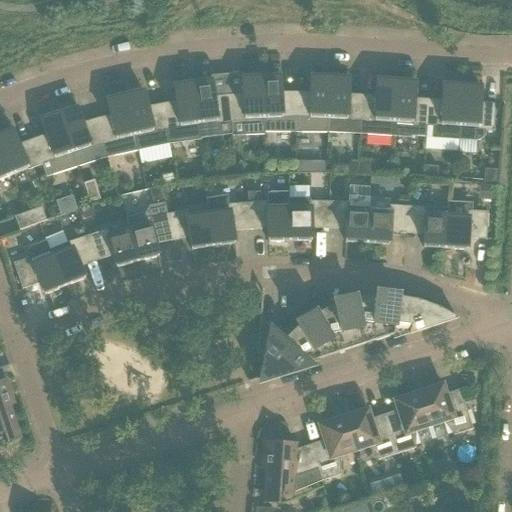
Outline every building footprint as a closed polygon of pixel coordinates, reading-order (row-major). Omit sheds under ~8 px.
[(280,78),(261,79),(264,135),(265,135),(265,133),(295,133),(295,120),(295,93),(285,93),(281,93),(280,78)] [(328,120),(330,79),(311,78),(310,93),(305,93),(295,93),(295,120),(295,133),(328,133),(328,120)] [(228,96),(231,123),(246,123),(246,136),(264,135),(261,79),(242,80),(243,95),(228,96)] [(328,133),(360,135),(361,123),(360,123),(362,96),(348,95),(348,80),(330,79),(328,120),(328,133)] [(360,135),(392,137),(396,83),(377,81),(376,97),(362,96),(360,123),(361,123),(360,135)] [(211,82),(193,85),(198,125),(200,139),(217,137),(216,124),(231,123),(228,96),(218,97),(213,98),(211,82)] [(392,137),(411,138),(411,136),(425,137),(426,127),(428,100),(413,99),(414,84),(396,83),(392,137)] [(171,103),(161,105),(166,132),(169,146),(200,141),(200,139),(198,125),(193,85),(174,87),(176,102),(171,103)] [(426,127),(432,128),(431,139),(458,141),(462,87),(443,86),(442,101),(428,100),(426,127)] [(458,141),(477,142),(480,140),(483,137),(485,134),(485,131),(493,132),(495,105),(479,104),(480,88),(462,87),(458,141)] [(138,151),(169,146),(166,132),(161,105),(152,107),(147,108),(143,93),(125,97),(134,137),(138,151)] [(134,137),(125,97),(107,101),(110,116),(106,117),(96,120),(107,158),(138,151),(134,137)] [(76,168),(107,158),(96,120),(86,122),(82,124),(77,109),(59,115),(76,168)] [(76,168),(59,115),(41,121),(46,135),(41,137),(32,140),(42,166),(46,178),(76,168)] [(12,131),(0,136),(0,150),(11,176),(27,169),(27,171),(42,166),(32,140),(23,144),(18,146),(12,131)] [(0,180),(11,176),(0,150),(0,180)] [(424,166),(423,180),(436,181),(437,167),(424,166)] [(267,203),(248,204),(250,231),(268,229),(268,243),(289,242),(289,210),(288,195),(267,195),(267,203)] [(227,205),(226,197),(206,200),(208,216),(213,248),(234,245),(232,232),(250,231),(248,204),(227,205)] [(367,245),(369,212),(370,198),(348,197),(348,203),(329,203),(328,230),(346,230),(345,243),(367,245)] [(328,230),(329,203),(309,202),(309,199),(288,199),(289,210),(289,242),(311,242),(311,229),(328,230)] [(447,218),(445,250),(466,251),(467,239),(486,240),(488,213),(469,212),(469,208),(464,208),(458,203),(448,202),(447,210),(447,218)] [(155,245),(172,241),(167,215),(166,215),(164,204),(149,207),(146,214),(126,219),(129,232),(137,263),(158,258),(155,245)] [(389,233),(406,235),(408,207),(389,206),(389,214),(369,212),(367,245),(388,246),(389,233)] [(447,210),(446,210),(408,207),(406,235),(424,236),(423,248),(445,250),(447,210)] [(14,218),(19,231),(46,221),(41,208),(14,218)] [(213,248),(208,216),(188,218),(187,211),(167,215),(172,241),(189,238),(191,251),(213,248)] [(137,263),(129,232),(109,237),(107,230),(88,237),(96,262),(113,256),(116,269),(137,263)] [(68,243),(49,251),(64,288),(84,280),(79,268),(96,262),(88,237),(68,243)] [(45,242),(30,248),(28,253),(29,259),(13,264),(22,290),(40,284),(44,296),(64,288),(49,251),(45,242)] [(398,297),(398,295),(376,293),(376,297),(356,299),(355,299),(365,345),(393,335),(394,335),(395,330),(394,330),(398,297)] [(355,299),(356,299),(355,297),(334,302),(334,306),(316,314),(339,354),(365,345),(355,299)] [(419,301),(398,297),(394,330),(395,330),(409,334),(408,335),(409,336),(456,320),(456,319),(456,318),(439,308),(419,301)] [(316,314),(315,312),(296,323),(298,327),(284,341),(283,341),(308,364),(309,363),(339,354),(316,314)] [(258,335),(257,354),(258,354),(258,353),(265,354),(262,370),(260,378),(260,380),(259,384),(260,384),(312,367),(313,366),(309,363),(308,364),(283,341),(284,341),(266,325),(264,335),(260,335),(258,335)] [(0,433),(17,428),(1,380),(0,380),(1,382),(0,382),(0,433)] [(442,386),(427,391),(418,394),(429,427),(443,422),(453,436),(472,430),(459,390),(445,395),(442,386)] [(429,427),(418,394),(394,402),(397,411),(384,416),(397,455),(415,449),(415,431),(429,427)] [(397,455),(384,416),(370,420),(367,411),(343,419),(354,451),(368,447),(378,461),(397,455)] [(354,451),(343,419),(319,427),(324,441),(310,446),(318,471),(317,471),(321,482),(340,476),(340,456),(354,451)] [(268,441),(265,492),(293,494),(321,482),(317,471),(318,471),(310,446),(295,450),(296,445),(269,443),(269,441),(268,441)]
